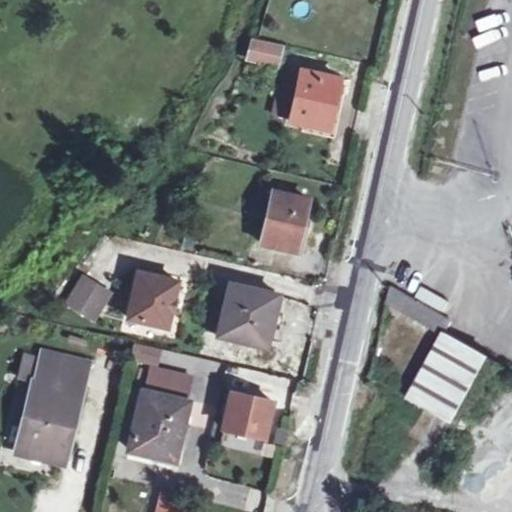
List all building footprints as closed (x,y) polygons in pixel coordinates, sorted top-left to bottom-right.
[(248,60),(276,66),(280,51),(252,45),(248,60)] [(338,78),(298,70),(289,121),(328,129),(338,78)] [(307,199),(272,191),(261,244),(295,252),(301,227),(307,199)] [(176,283),(137,274),(127,319),(166,328),(176,283)] [(70,298),(93,321),(116,299),(91,275),(70,298)] [(277,296),(230,286),(224,314),(219,333),(218,337),(266,347),(272,320),(277,296)] [(388,306),(445,334),(451,322),(391,288),(388,306)] [(442,312),(448,302),(424,288),(418,298),(442,312)] [(219,333),(224,314),(210,310),(206,330),(219,333)] [(511,394),(511,374),(445,334),(408,401),(486,444),(511,394)] [(159,350),(133,344),(130,360),(156,366),(159,350)] [(61,470),(75,382),(65,377),(37,373),(34,389),(27,389),(16,464),(61,470)] [(185,396),(140,391),(133,405),(179,414),(185,396)] [(271,402),(230,391),(221,428),(262,438),(271,402)] [(132,408),(121,464),(166,473),(176,428),(179,415),(133,405),(132,408)] [(192,511),(194,500),(157,493),(153,511),(192,511)]
